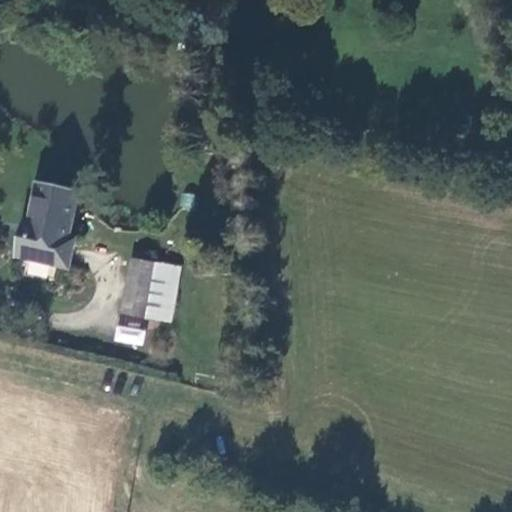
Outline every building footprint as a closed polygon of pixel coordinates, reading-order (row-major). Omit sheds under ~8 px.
[(41,182),(32,222),(23,260),(66,270),(73,240),(83,192),(41,182)] [(23,260),(32,222),(25,221),(16,259),(23,260)] [(79,241),(73,240),(66,270),(72,271),(79,241)] [(134,261),(130,283),(124,312),(166,319),(175,268),(134,261)] [(144,345),(145,327),(115,324),(113,343),(144,345)]
